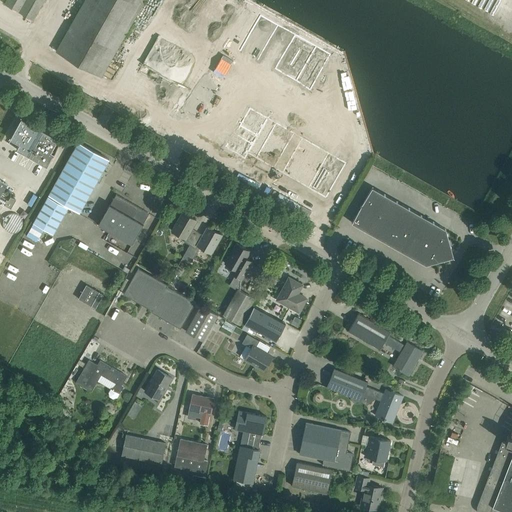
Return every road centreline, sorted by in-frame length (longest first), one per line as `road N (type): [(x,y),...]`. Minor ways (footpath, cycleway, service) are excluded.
road 1 (unclassified): [(335,265),(0,75)]
road 2 (unclassified): [(408,511),(436,380),(460,340)]
road 3 (unclassified): [(282,403),(335,265)]
road 4 (unclassified): [(460,340),(335,265)]
